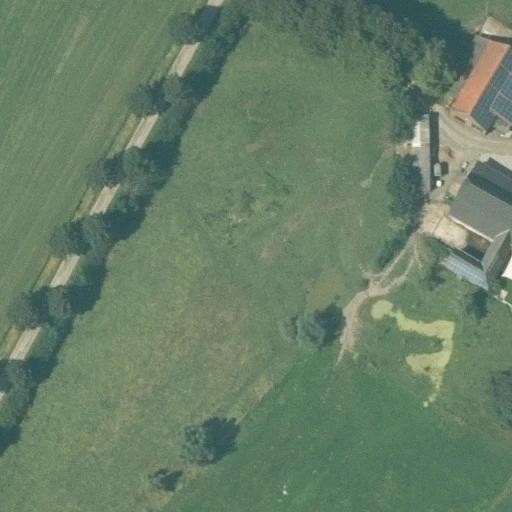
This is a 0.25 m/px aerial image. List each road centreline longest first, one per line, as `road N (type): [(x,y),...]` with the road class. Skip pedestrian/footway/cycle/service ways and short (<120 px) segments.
road 1 (unclassified): [(0,389),(221,0)]
road 2 (unclassified): [(511,150),(460,139),(382,60),(277,0)]
